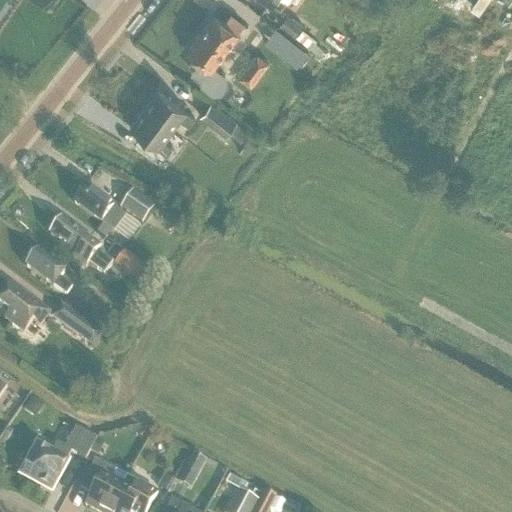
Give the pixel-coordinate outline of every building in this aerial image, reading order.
[(289,0),(255,0),(269,9),(274,0),(277,0),(285,5),(289,0)] [(199,35),(225,52),(238,35),(237,34),(243,26),(229,16),(223,24),(213,16),(199,35)] [(281,29),(297,40),(305,29),(289,17),(281,29)] [(212,69),(225,52),(199,35),(185,54),(199,64),(192,74),(201,81),(202,86),(213,94),(219,93),(225,85),(225,78),(212,69)] [(290,41),(280,54),(296,66),(306,53),(290,41)] [(266,65),(255,57),(238,81),(249,89),(266,65)] [(157,91),(143,110),(171,131),(179,121),(188,127),(194,119),(157,91)] [(235,124),(209,104),(198,119),(223,139),(235,124)] [(171,131),(143,110),(129,129),(166,156),(172,148),(164,141),(171,131)] [(113,208),(86,187),(73,203),(114,233),(126,218),(113,208)] [(154,209),(131,193),(119,210),(141,226),(154,209)] [(99,248),(88,239),(62,219),(49,235),(75,255),(72,259),(84,268),(87,264),(103,276),(112,264),(96,252),(99,248)] [(57,281),(65,272),(37,251),(25,267),(65,297),(71,290),(57,281)] [(125,253),(114,266),(141,287),(152,273),(125,253)] [(40,326),(49,314),(12,286),(0,301),(0,309),(8,316),(5,320),(24,333),(33,321),(40,326)] [(76,312),(82,304),(70,296),(65,303),(76,312)] [(101,338),(60,308),(51,320),(93,350),(101,338)] [(57,443),(51,453),(38,445),(22,475),(51,491),(72,453),(86,461),(91,451),(97,440),(76,428),(65,448),(57,443)] [(104,444),(97,440),(91,451),(98,455),(104,444)] [(204,464),(191,456),(181,473),(194,481),(204,464)] [(85,506),(96,511),(107,511),(122,484),(112,479),(116,471),(95,460),(79,489),(91,495),(85,506)] [(171,481),(163,476),(156,489),(164,494),(171,481)] [(122,484),(107,511),(148,511),(158,494),(126,477),(122,484)] [(251,511),(257,503),(236,492),(225,511),(251,511)] [(268,511),(275,500),(264,493),(253,511),(268,511)] [(194,511),(171,500),(164,511),(194,511)]
